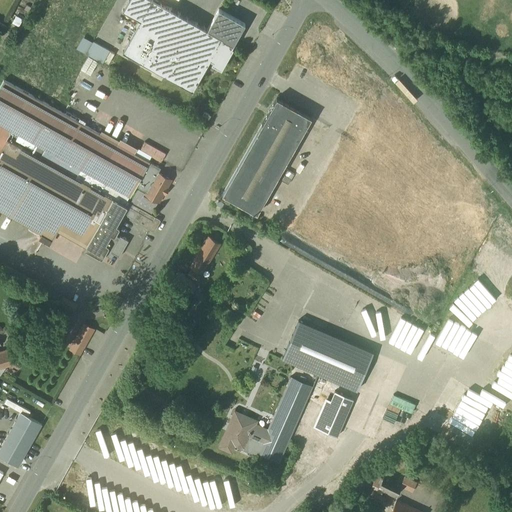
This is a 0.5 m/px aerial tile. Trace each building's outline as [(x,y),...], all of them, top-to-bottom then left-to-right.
[(208,30),(154,0),(128,0),(123,11),(140,21),(123,52),(193,92),(211,60),(223,39),(208,30)] [(245,25),(219,10),(208,30),(223,39),(211,60),(213,62),(212,64),(222,70),(234,49),(232,48),(245,25)] [(92,43),(85,39),(79,49),(86,53),(92,43)] [(110,51),(94,42),(87,54),(103,63),(110,51)] [(511,79),(495,82),(498,105),(506,104),(508,116),(511,115),(511,79)] [(150,162),(4,80),(0,87),(0,211),(42,235),(41,235),(43,241),(46,243),(52,241),(58,231),(63,234),(65,231),(88,244),(113,199),(127,207),(130,203),(127,201),(130,197),(150,162)] [(277,98),(222,195),(232,200),(248,209),(257,214),(312,118),(277,98)] [(158,173),(146,195),(159,202),(164,193),(166,194),(168,190),(166,189),(171,180),(158,173)] [(232,200),(222,195),(220,200),(229,205),(232,200)] [(88,244),(85,250),(101,259),(103,258),(109,248),(108,246),(106,245),(111,235),(113,236),(116,236),(119,229),(119,227),(117,226),(127,207),(113,199),(88,244)] [(160,220),(140,209),(133,221),(153,232),(155,231),(160,222),(160,220)] [(257,214),(248,209),(245,214),(254,219),(257,214)] [(209,238),(191,267),(201,273),(219,244),(209,238)] [(235,243),(219,269),(227,274),(243,249),(235,243)] [(251,269),(242,282),(241,282),(240,283),(241,284),(229,302),(244,312),(252,300),(254,302),(257,297),(255,295),(259,289),(266,279),(251,269)] [(196,282),(179,271),(172,281),(174,282),(160,304),(171,311),(176,303),(185,308),(189,302),(184,299),(189,292),(196,282)] [(374,355),(299,322),(282,361),(357,393),(374,355)] [(85,324),(70,350),(80,356),(95,329),(85,324)] [(0,367),(13,364),(9,350),(0,352),(0,367)] [(7,366),(6,372),(19,374),(21,364),(16,363),(16,367),(7,366)] [(291,377),(268,429),(267,431),(262,443),(257,452),(280,462),(308,398),(313,386),(291,377)] [(256,421),(235,412),(220,446),(231,452),(236,441),(246,445),(249,437),(262,443),(267,431),(255,425),(256,421)] [(42,424),(21,413),(0,449),(0,456),(18,467),(42,424)] [(401,484),(385,476),(379,487),(396,495),(401,484)] [(390,502),(382,497),(379,502),(387,507),(390,502)] [(421,511),(397,501),(391,511),(421,511)]
